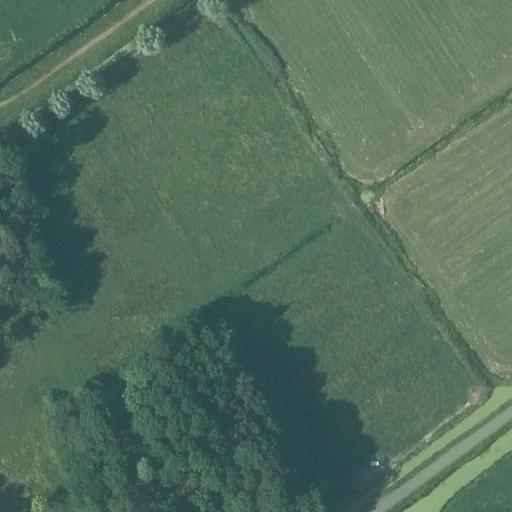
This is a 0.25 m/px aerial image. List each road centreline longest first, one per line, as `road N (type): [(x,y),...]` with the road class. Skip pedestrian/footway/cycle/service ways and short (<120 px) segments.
road 1 (track): [(0,108),(154,0)]
road 2 (unclassified): [(378,511),(511,415)]
